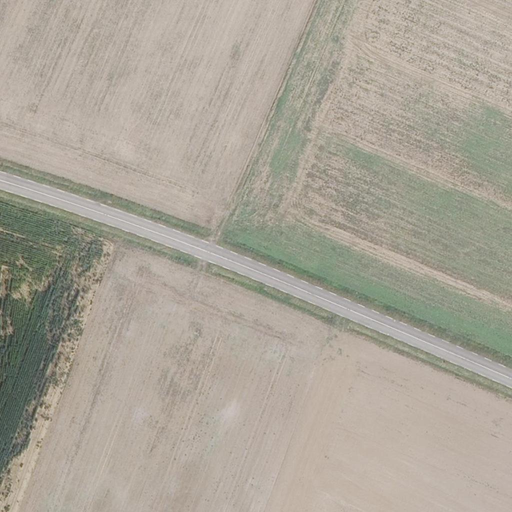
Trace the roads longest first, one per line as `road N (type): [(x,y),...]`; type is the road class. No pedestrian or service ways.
road 1 (secondary): [(511,380),(209,251),(0,178)]
road 2 (track): [(312,0),(209,251)]
